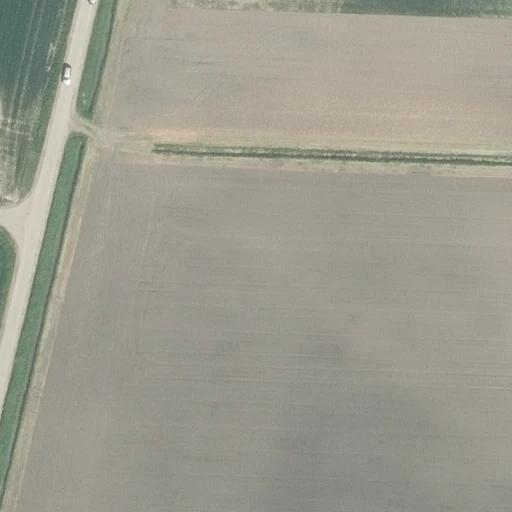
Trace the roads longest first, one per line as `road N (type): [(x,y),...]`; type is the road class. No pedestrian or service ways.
road 1 (unclassified): [(33,229),(86,0)]
road 2 (unclassified): [(0,370),(33,229)]
